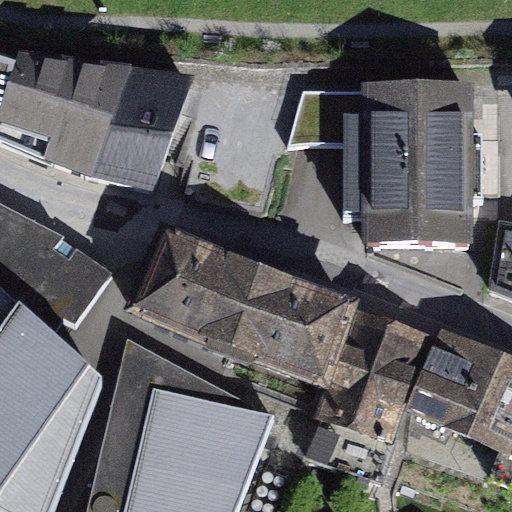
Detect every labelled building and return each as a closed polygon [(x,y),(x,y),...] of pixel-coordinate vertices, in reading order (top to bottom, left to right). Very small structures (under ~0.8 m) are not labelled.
[(0,145),(91,184),(154,195),(159,180),(194,81),(133,72),(19,56),(17,65),(0,59),(0,145)] [(473,89),(364,88),(364,95),(303,95),(287,151),(342,148),(344,222),(366,222),(366,252),(473,252),(473,89)] [(0,511),(54,511),(102,391),(61,351),(112,276),(62,241),(0,209),(0,511)] [(162,227),(128,318),(206,349),(204,356),(252,373),(254,367),(328,395),(358,314),(360,305),(259,270),(162,227)] [(488,298),(511,305),(511,228),(500,227),(488,298)] [(399,417),(432,340),(358,314),(328,395),(303,463),(380,488),(403,418),(399,417)] [(511,488),(511,362),(441,332),(406,415),(499,456),(490,479),(511,488)] [(236,511),(272,422),(130,345),(89,511),(236,511)]
